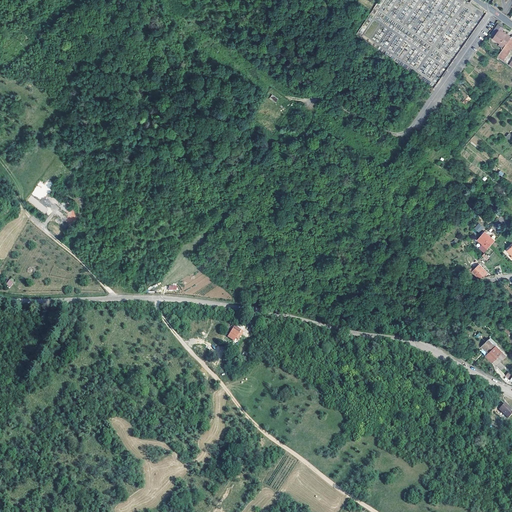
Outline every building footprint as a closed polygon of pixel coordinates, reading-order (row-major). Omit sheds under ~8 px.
[(501,42),(505,45),(510,37),(503,32),(502,33),(500,32),(496,28),(491,35),(494,38),(500,43),(501,42)] [(510,37),(505,45),(502,48),(496,57),(502,61),(511,46),(511,38),(510,37)] [(278,99),(272,94),(269,98),(275,102),(278,99)] [(30,196),(27,201),(45,213),(49,208),(30,196)] [(474,229),(479,233),(484,228),(478,223),(474,229)] [(493,241),(484,232),(477,240),(481,245),(477,249),(482,253),(487,247),(493,241)] [(487,273),(477,262),(474,265),(476,266),(474,268),(472,266),(470,268),(469,270),(479,279),(484,274),(485,275),(487,273)] [(236,337),(239,339),(244,330),(234,325),(227,337),(234,340),(236,337)] [(490,351),(495,346),(489,340),(483,345),(490,351)] [(495,346),(490,351),(489,352),(484,356),(491,363),(495,359),(502,352),(495,346)] [(511,411),(502,402),(497,408),(506,417),(511,411)]
